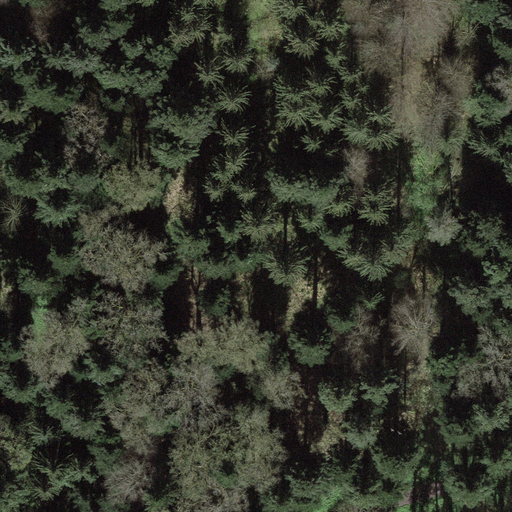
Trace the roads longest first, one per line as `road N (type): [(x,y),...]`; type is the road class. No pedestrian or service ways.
road 1 (track): [(511,360),(333,0)]
road 2 (track): [(310,511),(511,445)]
